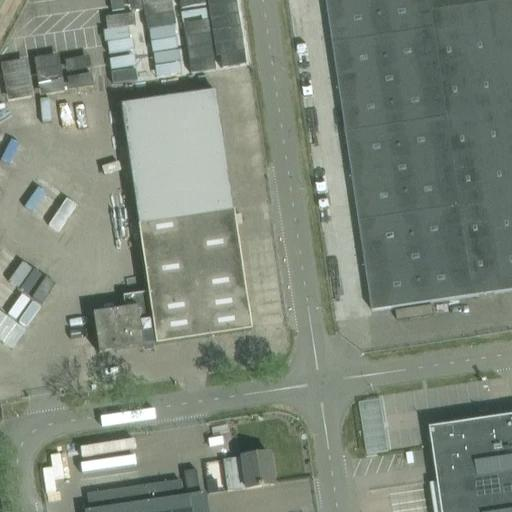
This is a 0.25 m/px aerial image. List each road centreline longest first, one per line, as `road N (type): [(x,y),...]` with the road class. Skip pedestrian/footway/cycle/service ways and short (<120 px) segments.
road 1 (unclassified): [(319,393),(259,0)]
road 2 (unclassified): [(14,511),(7,464),(18,438),(319,393)]
road 3 (unclassified): [(319,393),(511,364)]
road 4 (unclassified): [(336,511),(319,393)]
